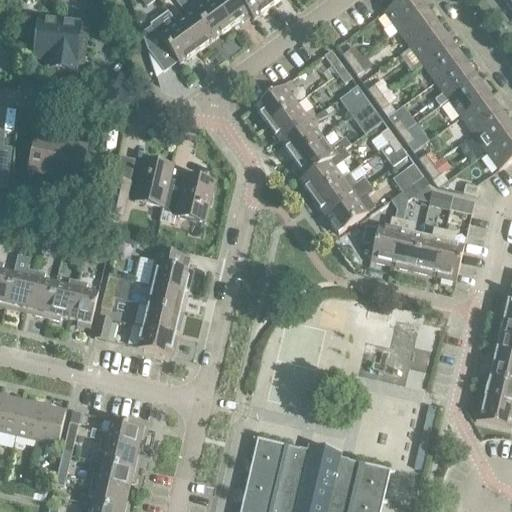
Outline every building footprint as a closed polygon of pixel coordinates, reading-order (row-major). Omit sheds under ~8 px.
[(183,0),(176,0),(174,2),(186,18),(176,26),(198,56),(215,43),(188,7),(183,0)] [(194,3),(188,7),(215,43),(232,30),(210,0),(198,9),(194,3)] [(210,0),(232,30),(250,17),(251,17),(238,0),(210,0)] [(272,10),(264,0),(238,0),(251,17),(250,17),(254,23),(272,10)] [(264,0),(272,10),(285,0),(264,0)] [(398,33),(426,13),(416,0),(405,0),(384,15),(398,33)] [(511,0),(507,0),(502,4),(511,17),(511,15),(511,0)] [(426,13),(398,33),(410,51),(439,30),(426,13)] [(151,29),(142,36),(146,51),(164,75),(165,75),(177,66),(180,69),(198,56),(176,26),(175,26),(166,15),(150,27),(151,29)] [(451,47),(439,30),(410,51),(423,68),(451,47)] [(59,35),(41,32),(39,32),(36,60),(49,62),(48,71),(74,74),(76,65),(83,67),(87,44),(78,42),(79,34),(59,31),(59,35)] [(451,47),(423,68),(436,85),(464,65),(451,47)] [(164,75),(146,51),(157,80),(164,75)] [(349,53),(341,58),(349,68),(356,63),(349,53)] [(338,78),(345,73),(331,54),(324,59),(338,78)] [(356,63),(349,68),(356,79),(364,73),(356,63)] [(436,85),(443,95),(434,102),(439,109),(448,103),(477,82),(464,65),(436,85)] [(352,82),(345,73),(338,78),(344,88),(352,82)] [(382,82),(374,88),(382,98),(390,92),(382,82)] [(490,99),(477,82),(448,103),(461,120),(490,99)] [(296,91),(292,85),(255,111),(268,129),(299,107),(290,95),(296,91)] [(382,98),(374,88),(367,93),(374,103),(382,98)] [(390,92),(382,98),(389,108),(390,107),(397,102),(390,92)] [(362,96),(355,102),(363,113),(370,108),(362,96)] [(382,98),(374,103),(382,114),(389,108),(382,98)] [(490,99),(461,120),(474,138),(502,117),(490,99)] [(306,117),(299,107),(268,129),(281,147),(317,120),(316,119),(311,113),(306,117)] [(370,108),(363,113),(370,122),(377,117),(370,108)] [(316,119),(317,120),(281,147),(294,164),(324,142),(316,130),(330,120),(325,113),(316,119)] [(511,136),(511,130),(502,117),(474,138),(486,155),(511,136)] [(399,122),(393,127),(392,128),(400,138),(407,133),(399,122)] [(388,148),(396,143),(387,131),(380,137),(388,148)] [(415,143),(407,133),(400,138),(408,148),(415,143)] [(511,136),(486,155),(500,173),(511,164),(511,136)] [(39,140),(31,173),(75,184),(83,151),(39,140)] [(330,150),(324,142),(294,164),(306,181),(342,155),(350,149),(343,141),(330,150)] [(388,148),(381,153),(393,170),(408,160),(396,143),(388,148)] [(306,181),(300,185),(313,202),(343,180),(342,179),(335,170),(347,161),(342,155),(306,181)] [(426,158),(425,157),(418,163),(425,173),(432,168),(426,158)] [(142,160),(132,205),(165,213),(172,182),(175,168),(142,160)] [(438,164),(432,168),(440,178),(442,176),(451,170),(443,160),(438,164)] [(416,185),(423,180),(413,167),(406,172),(416,185)] [(432,168),(425,173),(433,183),(440,178),(432,168)] [(343,180),(313,202),(326,220),(356,198),(369,189),(370,188),(364,181),(363,181),(356,186),(349,176),(343,180)] [(165,213),(165,215),(176,217),(175,219),(206,226),(215,186),(186,179),(185,185),(172,182),(165,213)] [(416,186),(402,196),(408,204),(424,193),(429,189),(424,181),(423,180),(416,186)] [(106,216),(107,217),(124,221),(132,185),(114,181),(106,216)] [(465,188),(463,197),(476,199),(478,190),(465,188)] [(356,198),(326,220),(339,238),(375,212),(366,200),(373,195),(369,189),(356,198)] [(442,209),(444,198),(431,195),(429,206),(442,209)] [(402,196),(391,204),(397,212),(396,216),(395,221),(402,223),(404,223),(408,204),(402,196)] [(449,213),(471,218),(474,205),(452,200),(449,213)] [(88,208),(77,220),(93,233),(104,221),(88,208)] [(369,251),(368,257),(371,261),(370,264),(385,267),(386,264),(393,266),(394,266),(404,223),(402,223),(395,221),(392,221),(390,230),(389,230),(378,228),(378,229),(374,249),(369,251)] [(404,223),(394,266),(399,267),(398,270),(413,274),(421,239),(412,237),(414,226),(404,223)] [(421,239),(413,274),(427,277),(428,274),(435,275),(444,233),(433,230),(431,241),(421,239)] [(447,234),(444,233),(435,275),(440,277),(440,280),(456,284),(464,249),(454,247),(456,236),(455,236),(447,234)] [(11,237),(1,236),(0,235),(0,245),(10,246),(11,237)] [(33,240),(32,249),(38,250),(37,254),(41,255),(42,250),(43,250),(44,241),(33,240)] [(42,250),(41,255),(45,256),(47,251),(53,252),(63,254),(66,244),(44,241),(43,250),(42,250)] [(86,255),(87,246),(76,245),(75,255),(85,256),(86,255)] [(87,246),(86,255),(95,257),(97,248),(87,246)] [(151,279),(149,287),(153,288),(185,296),(187,289),(190,290),(194,274),(188,272),(191,262),(186,260),(161,254),(158,265),(155,264),(151,279)] [(0,265),(0,311),(5,313),(14,275),(2,272),(3,267),(0,265)] [(14,275),(5,313),(18,315),(19,311),(27,313),(37,274),(27,272),(26,277),(14,275)] [(37,274),(27,313),(35,315),(34,319),(47,322),(56,285),(44,282),(45,276),(37,274)] [(109,278),(104,300),(114,302),(117,302),(122,281),(109,278)] [(68,287),(56,285),(47,322),(60,325),(61,321),(69,323),(79,284),(69,282),(68,287)] [(87,286),(79,284),(69,323),(77,325),(76,329),(90,332),(91,328),(94,317),(99,295),(86,292),(87,286)] [(185,296),(153,288),(148,309),(159,311),(183,317),(187,303),(184,302),(185,296)] [(511,297),(508,297),(507,296),(503,295),(500,309),(504,310),(502,318),(511,320),(511,297)] [(114,302),(104,300),(101,312),(111,314),(114,302)] [(159,311),(148,309),(143,329),(159,333),(175,337),(176,331),(180,332),(183,317),(159,311)] [(501,323),(497,322),(493,339),(511,342),(511,320),(502,318),(501,323)] [(112,322),(100,319),(98,319),(93,341),(107,344),(112,322)] [(159,333),(143,329),(138,351),(173,359),(177,344),(173,343),(175,337),(159,333)] [(511,342),(493,339),(490,351),(494,352),(492,360),(511,364),(511,342)] [(511,364),(492,360),(491,365),(487,364),(483,381),(487,382),(487,381),(489,382),(511,386),(511,364)] [(421,397),(428,367),(411,363),(404,393),(421,397)] [(511,386),(489,382),(484,403),(511,409),(511,386)] [(2,401),(0,407),(0,435),(15,439),(23,406),(2,401)] [(479,406),(475,424),(510,432),(511,432),(511,409),(484,403),(483,407),(479,406)] [(23,406),(15,439),(36,444),(44,411),(23,406)] [(65,416),(44,411),(36,444),(57,449),(65,416)] [(92,433),(90,441),(101,443),(120,448),(138,452),(140,444),(146,446),(149,431),(144,430),(110,422),(107,436),(92,432),(92,433)] [(70,426),(68,435),(76,437),(79,428),(70,426)] [(68,435),(65,446),(74,448),(76,437),(68,435)] [(307,453),(257,441),(256,441),(239,511),(380,511),(390,472),(339,460),(340,455),(308,448),(307,453)] [(101,443),(99,453),(100,453),(103,454),(100,465),(134,473),(139,474),(142,462),(137,460),(138,452),(120,448),(101,443)] [(93,477),(91,485),(92,485),(129,494),(130,486),(136,488),(139,474),(134,473),(100,465),(97,477),(97,478),(94,477),(93,477)] [(60,468),(58,477),(66,479),(67,479),(69,470),(60,468)] [(58,477),(55,488),(64,490),(67,479),(66,479),(58,477)] [(91,485),(89,495),(90,495),(93,496),(90,507),(111,511),(130,511),(132,504),(127,502),(129,494),(92,485),(91,485)] [(23,500),(25,491),(15,489),(13,498),(23,500)] [(25,491),(23,500),(33,502),(35,493),(25,491)]
